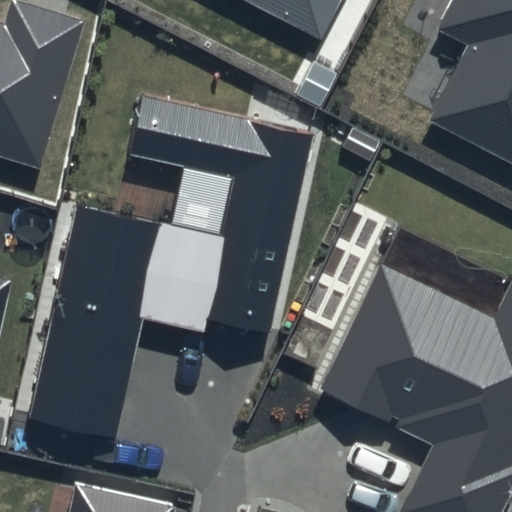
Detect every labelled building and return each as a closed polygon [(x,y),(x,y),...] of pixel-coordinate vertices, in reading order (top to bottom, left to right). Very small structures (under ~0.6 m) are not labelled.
[(0,147),(36,159),(80,13),(37,0),(7,0),(3,16),(0,15),(0,147)] [(228,0),(322,45),(344,0),(228,0)] [(511,0),(435,0),(432,7),(466,23),(430,97),(511,137),(511,0)] [(214,221),(70,190),(25,404),(109,421),(134,300),(266,328),(311,117),(138,81),(125,141),(226,162),(214,221)] [(478,301),(376,254),(316,386),(413,430),(379,505),(394,511),(491,511),(511,466),(511,270),(496,263),(478,301)] [(0,310),(9,269),(0,266),(0,310)] [(155,511),(160,493),(61,474),(53,511),(155,511)]
